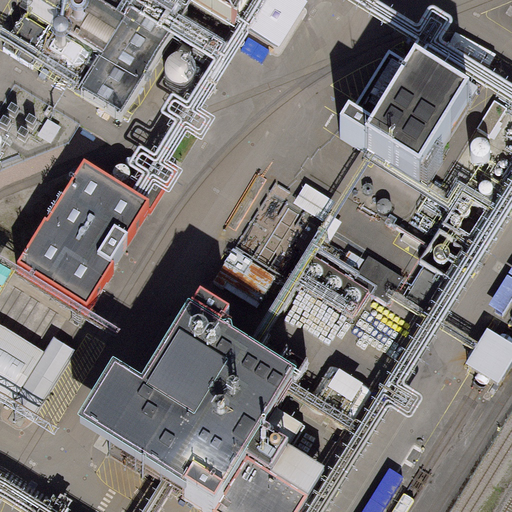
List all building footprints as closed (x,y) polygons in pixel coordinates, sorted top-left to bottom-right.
[(128,0),(120,14),(95,0),(35,0),(3,57),(124,126),(191,10),(241,38),(262,0),(128,0)] [(410,79),(388,64),(342,134),(422,187),(479,102),(421,63),(410,79)] [(431,248),(420,264),(447,281),(465,254),(456,248),(459,245),(443,235),(445,230),(461,240),(462,238),(472,244),(511,180),(511,112),(497,103),(445,185),(436,179),(404,231),(431,248)] [(86,314),(150,208),(84,168),(20,274),(86,314)] [(345,254),(321,238),(333,219),(276,183),(234,250),(352,324),(371,295),(387,305),(403,279),(369,258),(354,282),(335,271),(345,254)] [(511,271),(492,303),(500,308),(511,289),(511,271)] [(443,285),(423,273),(406,300),(426,313),(443,285)] [(296,381),(191,318),(145,394),(117,377),(79,440),(198,511),(216,511),(263,436),(296,381)] [(43,356),(0,332),(0,403),(13,411),(43,356)] [(511,347),(490,333),(467,369),(499,389),(511,368),(511,347)] [(263,436),(216,511),(303,511),(339,453),(322,442),(309,464),(268,439),(263,436)] [(365,511),(373,511),(416,443),(411,440),(365,511)]
